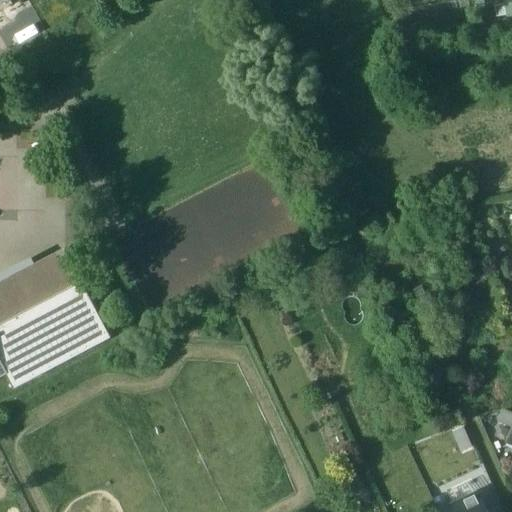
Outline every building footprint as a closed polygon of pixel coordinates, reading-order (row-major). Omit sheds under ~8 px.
[(511,0),(503,0),(507,17),(511,15),(511,0)] [(82,86),(110,141),(217,86),(188,31),(82,86)] [(3,284),(0,285),(0,325),(79,283),(63,252),(27,271),(24,265),(0,278),(3,284)] [(0,325),(0,367),(5,376),(12,390),(110,338),(81,282),(79,283),(0,325)] [(511,414),(503,411),(497,424),(511,430),(511,414)] [(450,511),(486,511),(478,494),(448,508),(450,511)]
